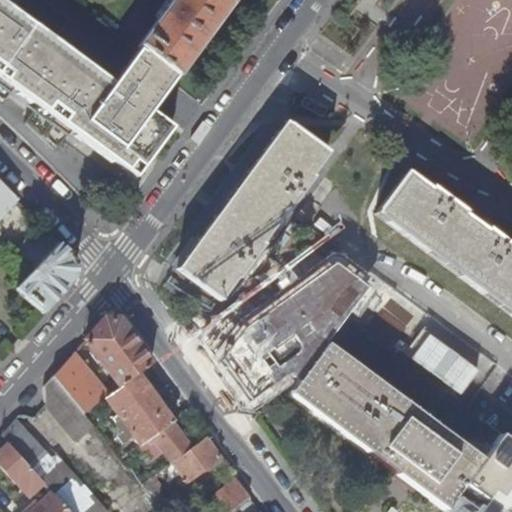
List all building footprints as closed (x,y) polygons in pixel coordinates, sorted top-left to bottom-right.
[(150,111),(175,76),(152,58),(140,48),(113,85),(55,42),(60,36),(17,4),(14,9),(1,0),(0,0),(0,76),(7,82),(0,92),(0,96),(32,119),(39,108),(73,132),(63,144),(97,168),(106,156),(135,176),(171,127),(150,111)] [(161,20),(140,48),(152,58),(175,76),(175,77),(231,0),(175,0),(172,4),(169,2),(157,17),(161,20)] [(312,178),(329,155),(286,123),(177,270),(220,302),(236,280),(238,282),(265,247),(262,245),(287,212),(289,214),(314,180),(312,178)] [(418,193),(416,195),(394,178),(361,222),(511,334),(511,266),(506,262),(508,260),(418,193)] [(18,206),(20,204),(0,184),(0,217),(14,202),(18,206)] [(17,256),(33,271),(57,245),(43,228),(17,256)] [(15,291),(41,313),(51,302),(74,277),(73,261),(57,245),(33,271),(15,291)] [(84,340),(118,388),(137,373),(151,363),(129,333),(119,319),(104,318),(84,340)] [(499,511),(511,511),(511,442),(500,434),(482,459),(327,343),(289,394),(444,510),(463,485),(499,511)] [(81,355),(76,349),(51,377),(81,414),(104,398),(107,395),(78,358),(81,355)] [(123,424),(139,445),(171,422),(173,421),(137,373),(118,388),(107,395),(104,398),(116,414),(112,418),(119,427),(123,424)] [(111,482),(127,470),(119,460),(108,446),(106,443),(103,439),(95,429),(82,414),(81,414),(51,377),(42,388),(43,403),(75,440),(77,439),(111,482)] [(44,455),(14,421),(0,437),(7,445),(28,469),(44,455)] [(191,449),(171,422),(139,445),(137,447),(149,462),(161,453),(170,465),(170,464),(191,449)] [(184,483),(219,457),(205,438),(191,449),(170,464),(184,483)] [(28,497),(42,485),(39,481),(28,469),(7,445),(0,450),(0,468),(14,485),(16,484),(28,497)] [(99,511),(58,464),(39,481),(42,485),(66,511),(99,511)] [(234,478),(228,482),(209,497),(220,511),(228,511),(232,509),(238,505),(248,497),(234,478)]
